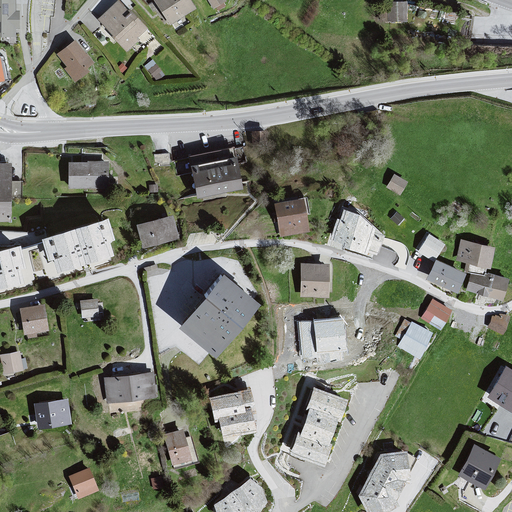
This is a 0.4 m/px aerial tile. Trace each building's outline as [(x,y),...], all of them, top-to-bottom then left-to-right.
[(17,0),(0,0),(0,35),(18,36),(17,0)] [(191,0),(154,0),(171,25),(197,10),(191,0)] [(149,32),(121,1),(98,18),(126,54),(149,32)] [(389,10),(380,9),(380,23),(409,24),(410,3),(390,2),(389,10)] [(96,65),(77,40),(58,58),(76,82),(96,65)] [(157,59),(148,62),(153,76),(162,73),(157,59)] [(156,163),(171,161),(169,150),(154,152),(156,163)] [(239,156),(191,165),(197,198),(245,189),(239,156)] [(21,159),(0,157),(0,216),(18,217),(21,159)] [(108,163),(68,162),(67,189),(107,191),(108,163)] [(408,183),(395,173),(388,190),(402,195),(408,183)] [(306,201),(276,205),(281,239),(313,232),(306,201)] [(174,215),(136,223),(141,249),(179,241),(174,215)] [(102,226),(0,251),(0,293),(112,266),(102,226)] [(362,234),(346,229),(340,248),(356,254),(362,234)] [(429,234),(420,252),(435,263),(447,245),(429,234)] [(496,248),(461,239),(455,258),(492,268),(496,248)] [(468,274),(438,260),(430,281),(461,293),(468,274)] [(147,264),(149,273),(160,271),(158,261),(147,264)] [(331,265),(303,264),(304,299),(330,299),(331,265)] [(263,301),(225,271),(181,328),(219,357),(263,301)] [(473,275),(468,290),(505,301),(511,278),(488,273),(487,279),(473,275)] [(433,294),(421,315),(441,326),(453,306),(433,294)] [(99,300),(80,299),(82,319),(101,319),(99,300)] [(46,305),(21,309),(24,337),(49,334),(46,305)] [(399,345),(422,354),(433,327),(410,318),(399,345)] [(21,352),(0,356),(0,360),(5,377),(22,371),(21,352)] [(511,367),(508,365),(490,393),(511,408),(511,367)] [(157,374),(106,378),(109,405),(160,398),(157,374)] [(350,397),(310,386),(290,446),(330,459),(350,397)] [(259,432),(254,414),(258,413),(251,390),(211,400),(216,422),(221,421),(225,439),(259,432)] [(69,401),(34,405),(38,429),(72,424),(69,401)] [(0,450),(16,448),(13,430),(0,432),(0,450)] [(185,430),(164,435),(172,466),(192,459),(185,430)] [(503,458),(476,444),(458,476),(486,490),(503,458)] [(381,454),(358,495),(363,505),(361,511),(389,511),(419,458),(402,446),(399,452),(381,454)] [(93,469),(70,478),(78,499),(101,492),(93,469)] [(253,478),(215,503),(217,511),(260,511),(262,511),(269,501),(263,486),(253,478)]
